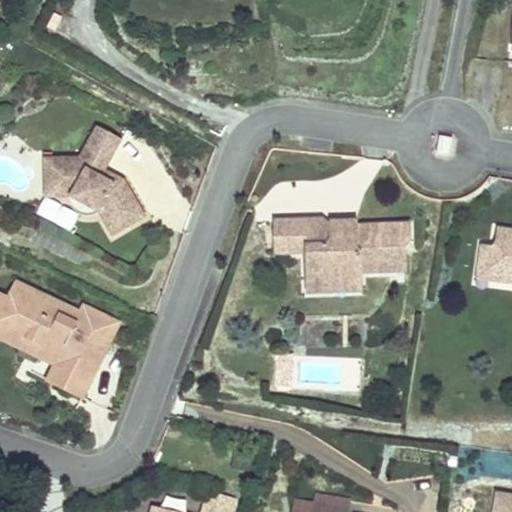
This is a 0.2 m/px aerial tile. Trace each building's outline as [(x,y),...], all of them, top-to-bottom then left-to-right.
[(86,145),(54,148),(58,189),(81,187),(114,199),(131,221),(162,197),(135,162),(126,158),(121,165),(111,160),(128,121),(100,110),(86,145)] [(437,149),(450,151),(452,134),(439,132),(437,149)] [(115,152),(111,160),(121,165),(126,158),(115,152)] [(297,227),(301,200),(282,199),(279,225),(297,227)] [(333,204),(301,200),(297,227),(311,229),(309,247),(322,249),(320,266),(357,273),(359,262),(404,268),(409,238),(417,238),(419,220),(364,212),(363,218),(342,214),(333,204)] [(320,266),(322,249),(309,247),(305,269),(356,278),(357,273),(320,266)] [(511,252),(511,253),(504,252),(501,276),(511,277),(511,252)] [(103,302),(26,269),(18,286),(25,289),(15,312),(75,337),(77,332),(98,341),(84,375),(100,381),(103,374),(121,382),(151,311),(107,293),(103,302)] [(511,277),(501,276),(500,287),(511,288),(511,277)] [(4,279),(0,287),(0,318),(92,357),(98,341),(77,332),(75,337),(15,312),(25,289),(18,286),(4,279)] [(326,344),(313,343),(311,374),(323,375),(326,344)] [(291,352),(272,352),(272,385),(291,385),(291,352)] [(121,382),(103,374),(100,381),(119,388),(121,382)] [(511,511),(511,493),(491,491),(488,511),(511,511)] [(220,511),(221,509),(184,498),(179,511),(220,511)] [(330,511),(332,505),(299,499),(296,511),(330,511)]
